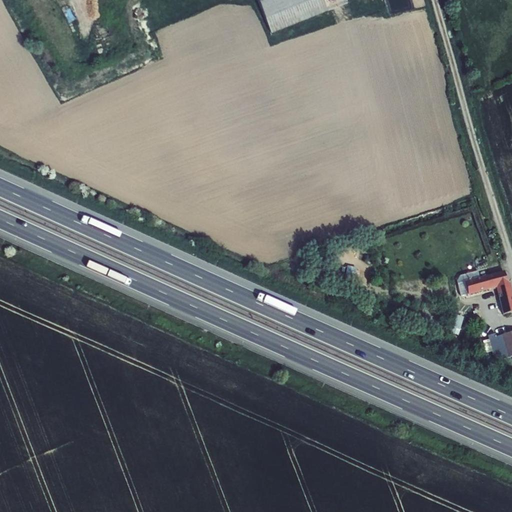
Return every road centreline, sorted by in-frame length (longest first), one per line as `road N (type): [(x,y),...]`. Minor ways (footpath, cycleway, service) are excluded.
road 1 (motorway): [(0,218),(511,447)]
road 2 (motorway): [(511,415),(0,186)]
road 3 (unclassified): [(435,0),(511,264)]
